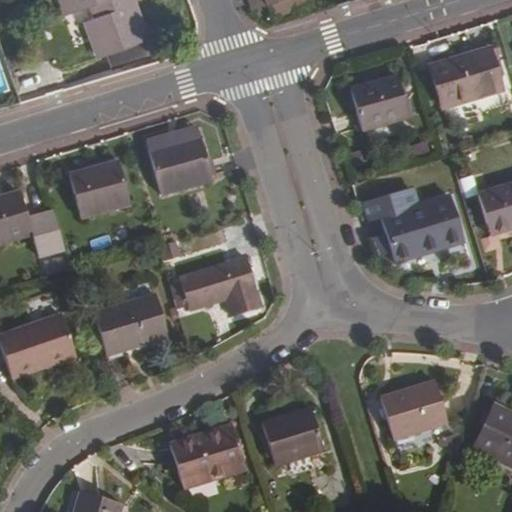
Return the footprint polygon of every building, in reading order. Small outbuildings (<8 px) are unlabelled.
[(89,23),(108,74),(150,58),(144,42),(129,2),(133,0),(61,0),(67,14),(78,10),(88,6),(94,21),(89,23)] [(245,0),(250,12),(269,5),(281,0),(245,0)] [(307,7),(304,0),(281,0),(269,5),(274,19),(307,7)] [(489,49),(428,67),(441,110),(502,91),(489,49)] [(397,77),(350,90),(361,132),(408,119),(397,77)] [(196,128),(145,142),(148,151),(199,137),(196,128)] [(199,137),(148,151),(160,196),(211,182),(199,137)] [(118,162),(69,175),(80,220),(129,206),(118,162)] [(511,184),(477,196),(486,224),(494,221),(498,235),(511,230),(511,184)] [(20,192),(0,197),(0,245),(32,236),(27,220),(20,192)] [(449,196),(379,217),(394,264),(463,243),(449,196)] [(64,249),(52,211),(27,220),(32,236),(38,258),(64,249)] [(494,221),(486,224),(490,237),(498,235),(494,221)] [(246,258),(178,279),(188,312),(226,301),(231,318),(262,309),(246,258)] [(155,296),(93,314),(105,356),(168,338),(155,296)] [(61,316),(0,337),(0,347),(11,379),(44,368),(43,364),(74,353),(61,316)] [(434,382),(379,399),(392,440),(447,423),(434,382)] [(511,414),(493,405),(472,449),(511,467),(511,414)] [(310,409),(261,424),(274,467),(323,451),(310,409)] [(231,425),(168,444),(182,490),(245,471),(231,425)] [(79,492),(73,511),(119,511),(122,504),(79,492)]
